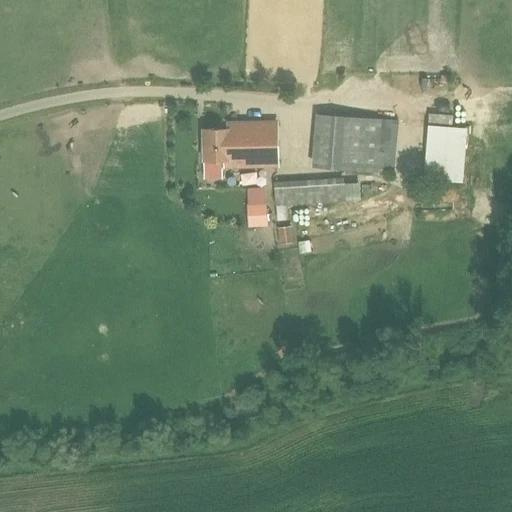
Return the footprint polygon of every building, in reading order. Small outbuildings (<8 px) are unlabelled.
[(417,86),(417,75),(392,75),(392,86),(417,86)] [(383,118),(316,113),(311,167),(394,173),(396,145),(381,143),(383,118)] [(235,164),(274,165),(274,123),(229,122),(230,127),(203,127),(204,179),(222,179),(222,159),(234,159),(235,164)] [(306,203),(345,202),(344,183),(344,178),(274,181),(275,205),(276,210),(290,210),(290,204),(306,203)] [(294,242),(292,226),(277,228),(280,244),(294,242)]
